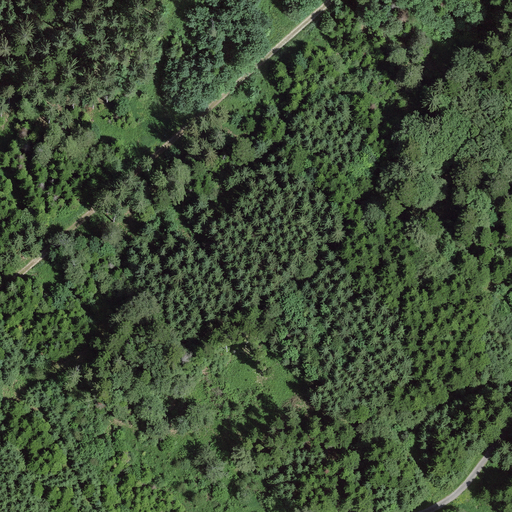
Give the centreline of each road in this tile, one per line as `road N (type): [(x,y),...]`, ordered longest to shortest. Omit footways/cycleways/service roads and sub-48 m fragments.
road 1 (track): [(333,0),(0,287)]
road 2 (track): [(421,511),(443,503),(511,424)]
